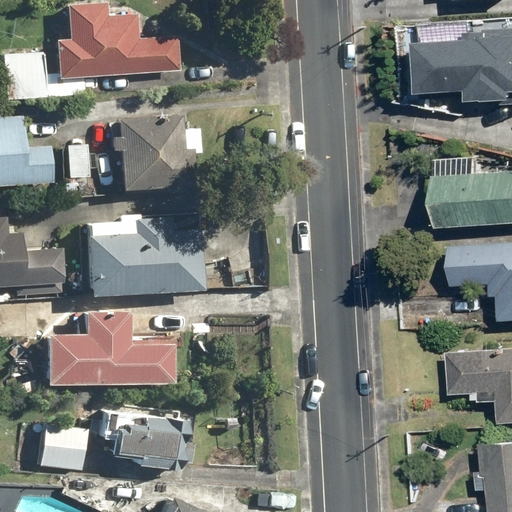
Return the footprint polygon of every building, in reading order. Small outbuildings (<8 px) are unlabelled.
[(46,42),(48,81),(173,74),(171,39),(132,41),(130,17),(100,18),(99,5),(59,7),(61,42),(46,42)] [(511,105),(511,29),(467,29),(467,44),(419,45),(420,95),(469,95),(469,105),(511,105)] [(110,153),(113,194),(189,189),(187,151),(179,152),(176,118),(109,122),(110,140),(103,141),(104,153),(110,153)] [(0,188),(47,186),(45,148),(19,149),(17,119),(0,119),(0,188)] [(88,146),(62,143),(58,179),(85,182),(88,146)] [(511,175),(431,182),(434,231),(511,224),(511,175)] [(75,240),(77,299),(195,295),(193,233),(164,234),(164,220),(131,222),(131,217),(109,218),(109,225),(77,227),(77,240),(75,240)] [(0,288),(53,286),(51,251),(8,253),(7,236),(0,236),(0,288)] [(511,323),(511,244),(451,247),(453,291),(492,289),(492,300),(500,299),(501,324),(511,323)] [(36,338),(37,388),(165,386),(165,347),(120,348),(119,314),(73,315),(74,338),(36,338)] [(498,424),(511,423),(511,349),(447,352),(448,396),(477,395),(477,403),(498,402),(498,424)] [(176,423),(92,417),(90,442),(98,443),(97,458),(125,460),(124,469),(173,473),(173,465),(183,466),(185,445),(175,445),(176,423)] [(37,428),(34,468),(75,472),(79,432),(37,428)] [(489,511),(511,511),(511,447),(476,448),(477,494),(489,494),(489,511)] [(185,511),(159,499),(152,511),(185,511)]
